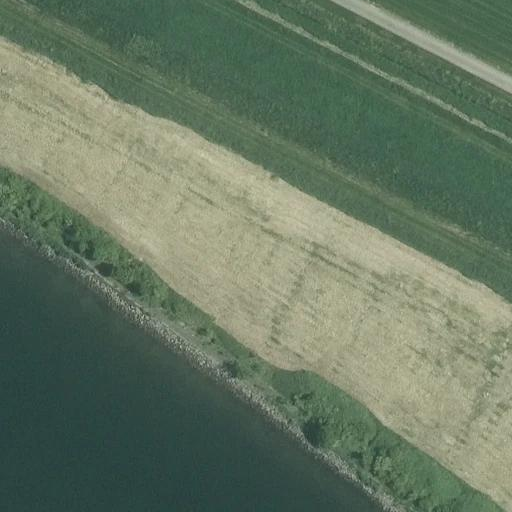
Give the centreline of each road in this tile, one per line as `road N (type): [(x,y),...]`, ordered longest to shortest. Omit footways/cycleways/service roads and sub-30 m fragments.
road 1 (track): [(194,0),(511,161)]
road 2 (track): [(511,95),(330,0)]
